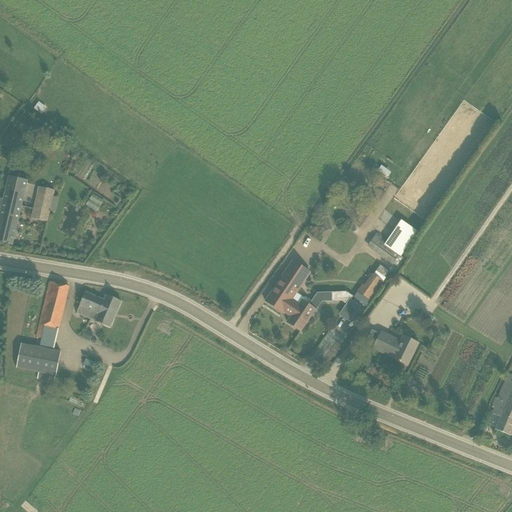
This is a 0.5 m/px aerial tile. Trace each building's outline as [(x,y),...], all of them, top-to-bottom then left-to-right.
[(39,134),(47,139),(51,133),(43,127),(39,134)] [(391,173),(381,166),(376,172),(386,179),(391,173)] [(13,245),(12,245),(28,181),(9,176),(3,199),(0,198),(0,242),(11,245),(12,246),(13,245)] [(39,187),(32,219),(47,222),(54,190),(39,187)] [(97,211),(104,200),(93,193),(86,204),(97,211)] [(332,230),(327,216),(320,218),(324,232),(332,230)] [(399,256),(374,237),(367,246),(392,265),(393,263),(397,266),(403,258),(399,255),(399,256)] [(293,261),(265,302),(283,313),(284,312),(291,317),(287,323),(300,332),(315,310),(314,308),(316,305),(311,302),(309,305),(302,301),(304,298),(297,293),(310,273),(293,261)] [(372,274),(364,285),(362,284),(357,292),(358,293),(370,301),(384,282),(372,274)] [(49,282),(39,325),(59,329),(69,286),(49,282)] [(106,295),(104,300),(85,292),(76,313),(95,322),(110,328),(121,302),(106,295)] [(342,292),(315,292),(315,301),(333,302),(333,296),(342,296),(342,292)] [(349,299),(339,315),(350,323),(361,307),(349,299)] [(90,342),(93,333),(86,330),(82,338),(90,342)] [(380,332),(372,348),(393,359),(407,366),(418,344),(403,337),(401,342),(380,332)] [(21,343),(16,368),(56,377),(61,352),(21,343)] [(500,417),(495,430),(510,436),(511,430),(511,382),(506,380),(498,399),(496,398),(492,408),(495,409),(493,414),(500,417)]
